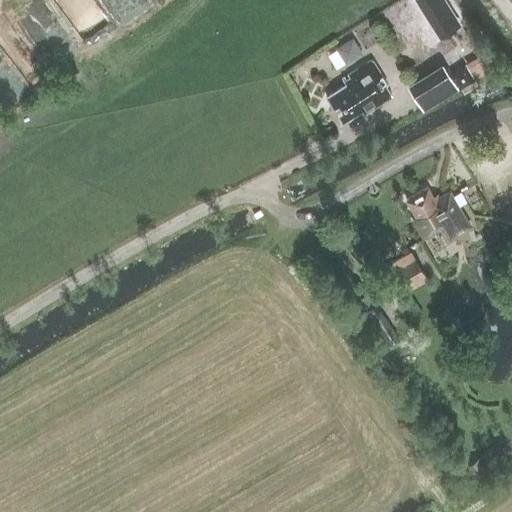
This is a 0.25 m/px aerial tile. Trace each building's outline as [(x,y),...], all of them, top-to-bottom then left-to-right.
[(119,0),(111,8),(126,25),(150,3),(146,0),(119,0)] [(156,0),(166,13),(183,0),(156,0)] [(90,5),(69,25),(89,46),(110,27),(90,5)] [(335,45),(345,62),(361,53),(350,36),(335,45)] [(40,80),(32,63),(31,64),(22,46),(10,52),(28,87),(40,80)] [(364,114),(393,95),(371,60),(342,78),(345,84),(326,96),(342,122),(361,110),(364,114)] [(421,105),(455,84),(444,67),(411,88),(421,105)] [(470,226),(452,195),(440,202),(437,196),(433,198),(427,188),(406,200),(416,218),(413,221),(423,238),(442,227),(449,238),(470,226)] [(398,290),(423,274),(415,263),(409,253),(384,268),(391,278),(398,290)] [(399,339),(375,303),(374,304),(367,293),(350,304),(381,351),(399,339)] [(467,467),(474,479),(504,463),(497,450),(467,467)]
